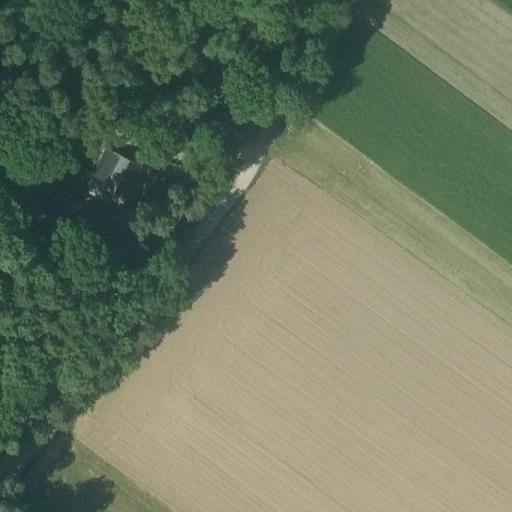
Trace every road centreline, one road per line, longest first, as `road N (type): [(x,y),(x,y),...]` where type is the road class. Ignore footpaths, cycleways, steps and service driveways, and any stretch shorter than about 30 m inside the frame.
road 1 (residential): [(249,170),(0,490)]
road 2 (track): [(324,0),(249,170)]
